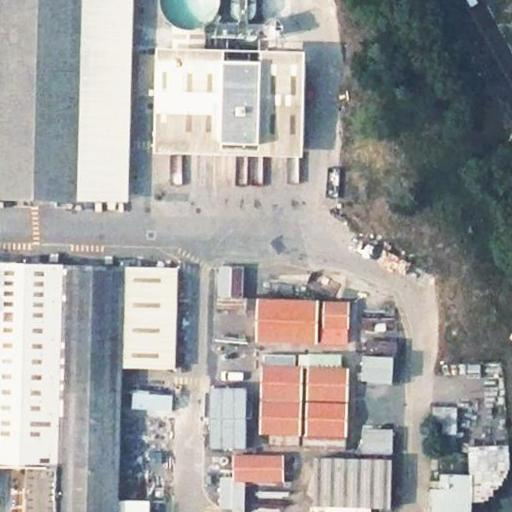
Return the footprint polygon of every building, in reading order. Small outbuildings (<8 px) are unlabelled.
[(0,0),(0,204),(73,207),(76,0),(0,0)] [(121,209),(126,0),(76,0),(73,207),(121,209)] [(152,143),(302,146),(304,64),(154,62),(152,143)] [(174,366),(178,266),(0,261),(0,452),(28,452),(25,511),(122,511),(126,366),(174,366)] [(301,364),(260,363),(259,396),(300,396),(301,364)] [(348,366),(306,365),(305,397),(346,398),(348,366)] [(299,432),(300,400),(259,398),(257,431),(299,432)] [(346,434),(346,401),(305,400),(304,432),(346,434)] [(231,479),(283,478),(283,453),(231,452),(231,479)] [(389,505),(390,457),(313,455),(312,503),(389,505)] [(511,511),(511,503),(476,499),(477,509),(484,510),(483,511),(511,511)]
